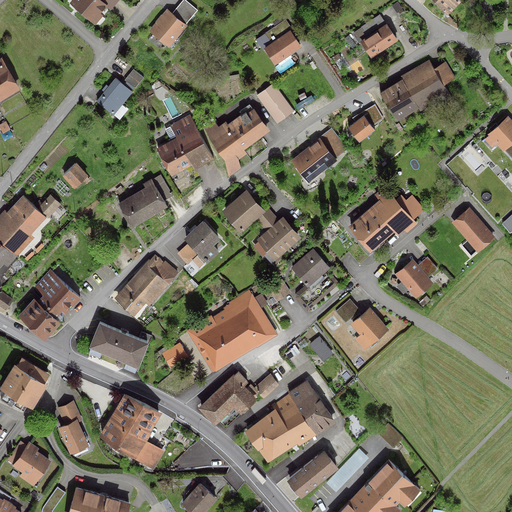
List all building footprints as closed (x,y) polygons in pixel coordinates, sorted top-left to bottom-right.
[(97,0),(74,0),(72,3),(91,19),(104,5),(97,0)] [(197,10),(185,0),(183,0),(178,6),(191,16),(197,10)] [(457,0),(434,0),(446,11),(457,0)] [(322,11),(318,4),(311,9),(315,15),(322,11)] [(156,21),(157,22),(151,30),(168,44),(184,25),(167,11),(162,17),(161,16),(156,21)] [(274,62),(299,45),(282,21),(264,34),(271,44),(265,48),(274,62)] [(370,55),(395,38),(386,25),(361,42),(370,55)] [(430,62),(429,60),(412,69),(415,74),(413,75),(414,77),(383,95),(381,91),(380,92),(396,120),(397,119),(395,115),(426,97),(431,107),(450,96),(430,62)] [(0,96),(9,91),(16,87),(3,64),(0,65),(0,96)] [(125,81),(123,85),(130,91),(133,87),(134,88),(143,77),(132,69),(124,80),(125,81)] [(115,79),(105,92),(97,101),(119,119),(127,109),(120,103),(130,91),(123,85),(115,79)] [(273,87),(260,96),(276,119),(289,110),(273,87)] [(204,127),(212,141),(224,158),(228,174),(239,166),(237,157),(233,152),(257,135),(266,128),(250,107),(249,104),(239,111),(241,114),(226,125),(229,129),(222,134),(213,121),(204,127)] [(174,124),(165,129),(170,138),(169,138),(173,144),(160,151),(159,150),(157,150),(169,173),(189,162),(207,152),(211,159),(213,158),(198,131),(189,115),(174,124)] [(511,123),(507,118),(489,134),(502,148),(511,139),(511,123)] [(319,140),(292,160),(305,176),(322,162),(325,166),(334,159),(333,157),(345,148),(332,132),(321,141),(319,140)] [(86,176),(74,163),(63,174),(75,186),(86,176)] [(120,203),(118,204),(130,224),(165,203),(163,200),(155,186),(163,181),(159,174),(143,184),(147,191),(122,206),(120,203)] [(375,195),(383,204),(354,228),(361,237),(400,204),(385,186),(375,195)] [(245,192),(225,210),(240,228),(253,217),(261,210),(255,203),(245,192)] [(19,246),(16,243),(42,215),(44,217),(45,216),(23,195),(22,196),(25,199),(14,211),(0,225),(0,241),(10,250),(13,246),(16,249),(19,246)] [(409,196),(400,204),(361,237),(369,247),(399,222),(406,230),(415,222),(409,215),(418,207),(409,196)] [(492,237),(468,208),(453,221),(477,249),(485,243),(492,237)] [(261,226),(274,215),(270,210),(257,221),(259,223),(261,226)] [(282,219),(271,229),(286,246),(297,236),(286,224),(282,219)] [(185,238),(198,252),(199,253),(217,236),(203,222),(199,226),(185,238)] [(274,256),(286,246),(271,229),(267,232),(260,239),(269,250),(274,256)] [(0,260),(10,250),(0,241),(0,260)] [(296,298),(307,310),(337,284),(328,273),(324,277),(319,271),(326,264),(313,249),(292,267),(307,284),(296,293),(296,298)] [(135,278),(133,280),(135,281),(118,300),(129,310),(132,312),(143,299),(148,304),(168,282),(156,271),(162,264),(155,257),(136,279),(135,278)] [(415,295),(430,283),(411,260),(396,273),(415,295)] [(79,297),(51,271),(50,270),(35,286),(44,295),(38,302),(23,318),(42,335),(42,336),(57,319),(48,311),(55,304),(62,311),(76,295),(79,297)] [(277,300),(289,292),(280,279),(268,288),(277,300)] [(252,294),(249,290),(229,302),(230,304),(224,308),(224,309),(212,317),(211,315),(187,330),(213,373),(216,371),(216,372),(257,347),(257,348),(278,335),(253,293),(252,294)] [(0,305),(5,309),(12,299),(0,291),(0,305)] [(347,320),(361,308),(351,297),(337,309),(347,320)] [(368,309),(352,323),(369,342),(385,328),(368,309)] [(120,329),(119,330),(99,322),(90,343),(90,344),(126,359),(139,364),(151,336),(141,331),(138,338),(131,335),(126,333),(126,331),(120,329)] [(320,356),(328,349),(319,337),(310,343),(320,356)] [(170,365),(175,362),(178,360),(185,356),(178,344),(174,347),(171,348),(163,353),(170,365)] [(47,373),(20,357),(2,387),(4,389),(0,395),(0,396),(10,403),(13,399),(14,400),(16,396),(29,404),(30,404),(31,401),(47,373)] [(234,377),(232,376),(200,406),(214,420),(217,418),(224,426),(242,409),(240,408),(257,392),(250,384),(245,389),(242,385),(246,381),(239,373),(234,377)] [(271,375),(256,389),(263,396),(277,384),(277,383),(271,375)] [(289,394),(303,415),(312,427),(315,431),(332,420),(306,382),(289,394)] [(247,430),(258,446),(294,421),(303,415),(289,394),(272,406),(275,409),(252,426),(247,430)] [(118,419),(114,416),(101,434),(151,466),(161,449),(142,437),(158,411),(157,411),(144,403),(125,395),(116,409),(122,413),(118,419)] [(60,427),(70,450),(86,443),(84,439),(87,438),(84,431),(81,432),(76,420),(79,419),(72,402),(59,408),(64,421),(67,420),(68,423),(60,427)] [(294,421),(258,446),(267,458),(289,442),(303,433),(312,427),(303,415),(294,421)] [(377,433),(392,447),(402,437),(387,422),(377,433)] [(35,479),(48,461),(26,446),(14,464),(35,479)] [(338,490),(369,456),(361,448),(329,481),(338,490)] [(335,466),(323,451),(288,478),(301,494),(335,466)] [(417,488),(412,483),(388,460),(364,484),(368,488),(371,485),(376,489),(358,509),(349,500),(337,511),(394,511),(398,509),(393,504),(399,498),(404,503),(417,488)] [(182,503),(192,511),(201,511),(215,497),(199,483),(191,493),(188,491),(185,494),(188,496),(182,503)] [(51,511),(52,511),(52,510),(65,492),(64,491),(57,487),(57,486),(42,507),(41,509),(41,510),(41,511),(40,511),(51,511)] [(76,487),(68,511),(125,511),(128,502),(76,487)] [(0,511),(18,511),(12,507),(13,507),(7,502),(10,497),(0,490),(0,511)]
